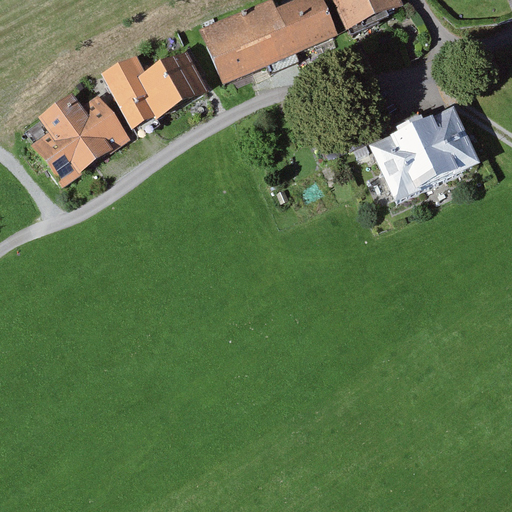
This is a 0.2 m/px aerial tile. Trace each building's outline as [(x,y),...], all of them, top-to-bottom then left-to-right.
[(322,0),(343,47),(397,25),(386,0),(322,0)] [(291,66),(333,50),(316,5),(273,22),(291,66)] [(195,39),(216,95),(291,66),(273,22),(269,10),(195,39)] [(203,102),(182,60),(142,80),(130,86),(151,128),(203,102)] [(99,84),(128,140),(151,128),(130,86),(142,80),(135,66),(99,84)] [(70,103),(35,127),(45,142),(29,153),(58,195),(129,146),(98,100),(78,114),(70,103)] [(308,137),(321,172),(381,148),(368,114),(308,137)] [(402,149),(373,162),(395,214),(480,178),(457,125),(429,137),(424,125),(397,137),(402,149)]
